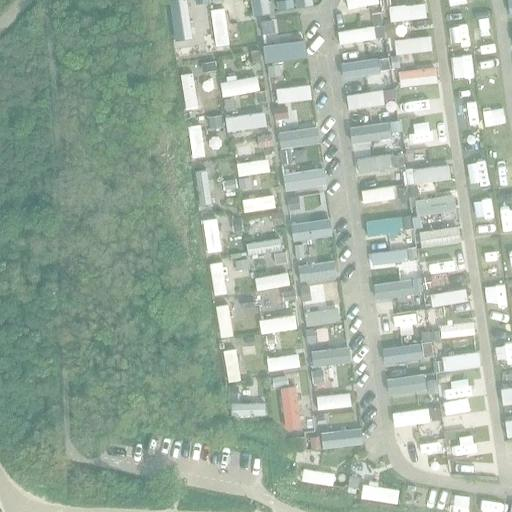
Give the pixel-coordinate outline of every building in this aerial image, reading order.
[(266,0),(252,0),(254,13),(268,12),(266,0)] [(377,0),(345,0),(347,9),(378,4),(377,0)] [(388,8),(390,22),(426,18),(425,4),(388,8)] [(210,11),(215,46),(229,44),(224,9),(210,11)] [(192,57),(187,24),(173,26),(179,59),(192,57)] [(371,27),(336,33),(338,45),(372,39),(371,27)] [(430,37),(394,41),(395,55),(431,51),(430,37)] [(268,62),(301,58),(300,44),(266,48),(268,62)] [(380,72),(379,58),(342,64),(344,77),(380,72)] [(436,83),(435,68),(398,72),(400,87),(436,83)] [(192,73),(180,75),(186,109),(197,107),(192,73)] [(260,91),(258,77),(220,83),(222,97),(260,91)] [(277,103),(311,99),(309,85),(275,90),(277,103)] [(349,107),(383,103),(381,90),(348,95),(349,107)] [(441,102),(405,106),(407,119),(442,114),(441,102)] [(227,133),(259,128),(257,115),(226,120),(227,133)] [(352,128),(354,142),(387,137),(385,123),(352,128)] [(200,125),(188,126),(192,158),(205,157),(200,125)] [(311,132),(277,136),(279,148),(313,144),(311,132)] [(446,135),(410,140),(412,153),(448,147),(446,135)] [(392,169),(390,155),(356,160),(358,174),(392,169)] [(238,177),(270,172),(267,159),(236,164),(238,177)] [(414,184),(450,179),(449,165),(412,170),(414,184)] [(207,170),(195,172),(199,206),(211,204),(207,170)] [(318,188),(316,176),(285,180),(286,192),(318,188)] [(363,203),(394,199),(392,187),(361,191),(363,203)] [(242,200),(244,213),(275,208),(273,195),(242,200)] [(420,203),(422,215),(455,210),(454,198),(420,203)] [(365,222),(367,234),(402,230),(401,217),(365,222)] [(207,253),(220,251),(216,219),(203,221),(207,253)] [(292,227),(294,240),(327,236),(326,222),(292,227)] [(457,230),(422,236),(424,249),(460,243),(457,230)] [(281,251),(280,239),(246,244),(247,256),(281,251)] [(372,265),(408,262),(406,250),(371,254),(372,265)] [(429,264),(431,276),(466,270),(465,259),(429,264)] [(214,296),(226,294),(222,262),(209,264),(214,296)] [(298,271),(300,283),(332,278),(331,266),(298,271)] [(288,273),(254,279),(257,291),(289,285),(288,273)] [(409,280),(376,285),(377,297),(410,292),(409,280)] [(432,307),(466,301),(465,289),(429,295),(432,307)] [(228,305),(216,307),(221,338),(233,336),(228,305)] [(303,313),(306,327),(339,322),(337,308),(303,313)] [(413,324),(412,312),(378,316),(380,328),(413,324)] [(297,328),(295,315),(259,320),(260,334),(297,328)] [(473,322),(439,326),(441,338),(474,334),(473,322)] [(420,356),(419,345),(383,350),(385,361),(420,356)] [(228,382),(241,381),(236,349),(223,351),(228,382)] [(346,350),(312,353),(313,367),(347,364),(346,350)] [(478,352),(441,357),(444,371),(479,366),(478,352)] [(299,367),(298,355),(266,359),(268,371),(299,367)] [(421,375),(388,380),(389,392),(422,388),(421,375)] [(452,390),(454,402),(485,397),(483,385),(452,390)] [(511,387),(500,389),(503,405),(511,403),(511,387)] [(295,428),(295,391),(282,391),(282,428),(295,428)] [(350,394),(316,397),(317,409),(350,406),(350,394)] [(230,404),(231,416),(265,416),(265,404),(230,404)] [(429,422),(428,409),(392,414),(394,427),(429,422)] [(487,420),(456,425),(458,437),(489,432),(487,420)] [(359,431),(325,434),(326,448),(360,445),(359,431)] [(408,458),(444,453),(442,439),(406,444),(408,458)] [(459,476),(494,471),(492,457),(456,462),(459,476)] [(303,469),(301,482),(332,486),(334,474),(303,469)] [(398,491),(363,485),(361,499),(397,504),(398,491)]
